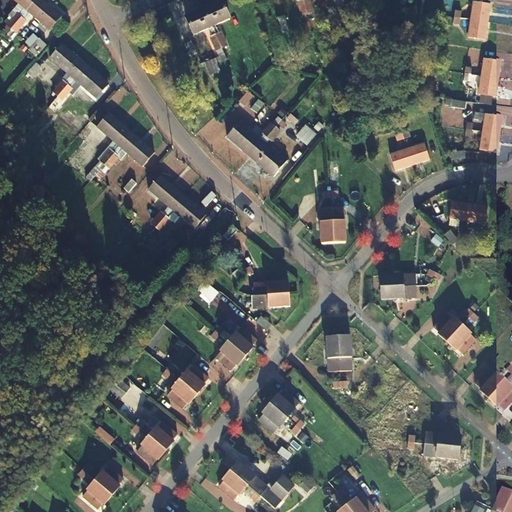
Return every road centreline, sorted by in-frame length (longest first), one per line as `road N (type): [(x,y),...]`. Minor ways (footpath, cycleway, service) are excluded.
road 1 (residential): [(328,290),(178,141),(128,80),(99,17)]
road 2 (residential): [(328,290),(144,511)]
road 3 (residential): [(328,290),(509,456)]
road 4 (residential): [(328,290),(407,203),(440,180),(511,178)]
